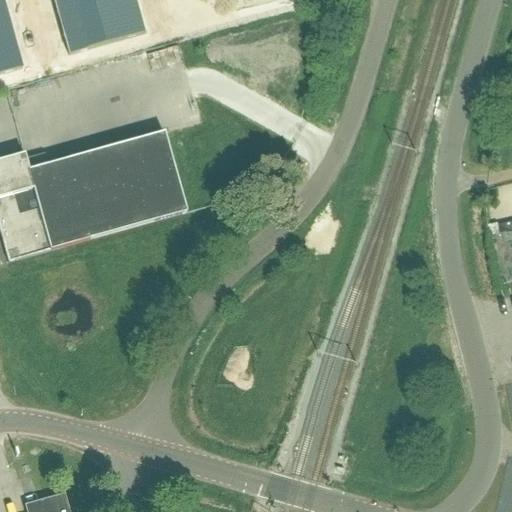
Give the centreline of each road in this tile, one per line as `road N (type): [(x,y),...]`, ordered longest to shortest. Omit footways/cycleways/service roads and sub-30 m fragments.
road 1 (unclassified): [(452,511),(480,474),(489,437),(488,405),(451,268),(445,187),(490,0)]
road 2 (unclassified): [(142,448),(157,388),(186,326),(318,185),(339,151),(385,0)]
road 3 (unclassified): [(363,511),(142,448)]
road 4 (unclassified): [(142,448),(38,422),(0,421)]
